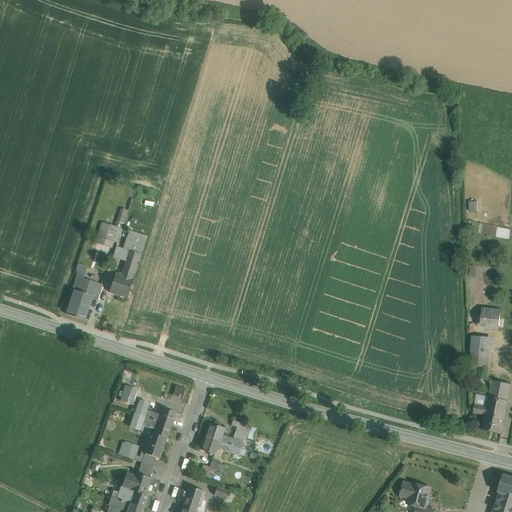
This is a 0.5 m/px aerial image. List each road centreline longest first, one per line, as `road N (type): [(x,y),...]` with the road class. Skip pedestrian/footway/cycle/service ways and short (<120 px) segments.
road 1 (tertiary): [(207,376),(511,463)]
road 2 (tertiary): [(0,309),(207,376)]
road 3 (residential): [(207,376),(161,511)]
